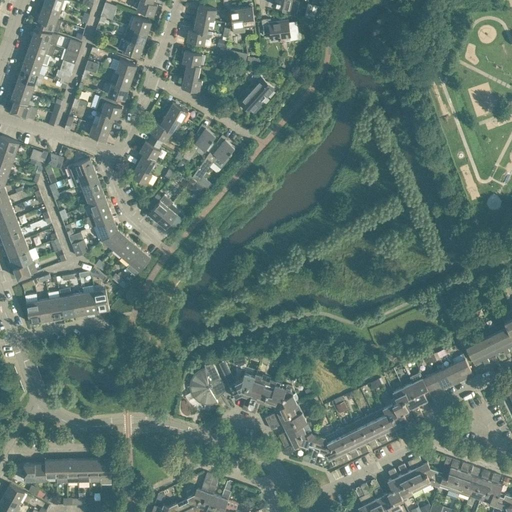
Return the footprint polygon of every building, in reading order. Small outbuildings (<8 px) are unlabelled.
[(157,3),(153,1),(153,2),(146,0),(139,0),(137,8),(153,14),(157,3)] [(299,0),(274,0),(274,4),(283,7),(282,12),(296,15),(299,0)] [(117,5),(106,1),(101,15),(106,17),(113,19),(117,5)] [(57,18),(60,8),(44,2),(40,12),(57,18)] [(199,4),(196,15),(209,18),(213,19),(216,8),(199,4)] [(252,5),(241,7),(244,24),(255,23),(252,5)] [(244,24),(241,7),(230,8),(233,33),(245,31),(244,24)] [(62,20),(57,18),(40,12),(37,23),(58,30),(62,20)] [(131,26),(135,27),(148,31),(151,20),(135,14),(131,26)] [(206,32),(209,18),(196,15),(194,29),(193,29),(206,32)] [(270,17),(261,19),(264,34),(271,33),(271,39),(290,36),(290,39),(297,38),(296,27),(298,26),(297,20),(288,21),(288,19),(271,21),(270,17)] [(49,42),(52,32),(36,26),(32,37),(49,42)] [(143,44),(148,31),(135,27),(131,40),(143,44)] [(212,33),(206,32),(193,29),(194,29),(189,28),(187,39),(204,43),(205,38),(208,38),(212,36),(212,33)] [(54,44),(49,42),(32,37),(29,47),(45,52),(51,54),(54,44)] [(139,55),(143,44),(131,40),(122,37),(118,48),(139,55)] [(51,54),(45,52),(29,47),(25,57),(42,63),(41,63),(47,65),(51,54)] [(64,56),(70,59),(70,61),(75,63),(78,52),(67,48),(64,56)] [(182,61),(187,62),(187,61),(199,64),(202,53),(185,49),(182,61)] [(263,59),(248,55),(247,61),(251,62),(264,65),(263,59)] [(41,63),(42,63),(25,57),(22,67),(38,73),(38,72),(44,74),(47,65),(41,63)] [(116,69),(120,71),(120,70),(133,74),(136,64),(120,58),(116,69)] [(73,67),(75,63),(70,61),(66,71),(71,73),(73,67)] [(197,78),(197,77),(199,64),(187,61),(187,62),(184,75),(197,78)] [(35,83),(38,73),(22,67),(18,78),(35,83)] [(66,71),(62,70),(61,76),(64,77),(63,81),(68,83),(71,73),(66,71)] [(128,88),(133,74),(120,70),(120,71),(116,83),(116,84),(128,88)] [(201,78),(197,77),(197,78),(184,75),(182,86),(199,90),(201,78)] [(247,93),(239,102),(245,107),(247,105),(254,111),(260,105),(259,104),(274,87),(260,75),(253,83),(255,86),(248,94),(247,93)] [(31,93),(35,83),(18,78),(15,88),(31,93)] [(116,84),(116,83),(112,82),(108,93),(125,98),(128,88),(116,84)] [(28,104),(28,103),(31,93),(15,88),(11,98),(14,99),(28,104)] [(95,93),(90,107),(101,111),(114,115),(113,116),(118,117),(122,106),(117,104),(118,101),(95,93)] [(225,94),(222,98),(228,103),(231,99),(225,94)] [(38,106),(28,103),(28,104),(14,99),(11,110),(34,118),(38,106)] [(173,101),(167,111),(179,117),(178,118),(182,121),(188,110),(173,101)] [(109,128),(113,116),(114,115),(101,111),(100,116),(95,115),(93,122),(97,124),(109,128)] [(172,130),(178,118),(179,117),(167,111),(160,123),(172,130)] [(166,140),(172,130),(160,123),(156,121),(150,131),(166,140)] [(105,139),(109,128),(97,124),(93,122),(89,134),(105,139)] [(213,139),(213,138),(216,134),(206,127),(199,136),(195,133),(193,137),(191,141),(185,152),(183,155),(182,156),(189,160),(196,150),(202,154),(205,149),(211,141),(212,141),(213,139)] [(0,146),(15,152),(19,141),(0,134),(0,146)] [(232,150),(235,145),(226,138),(218,147),(215,144),(192,175),(198,180),(213,161),(221,168),(231,156),(228,153),(229,152),(230,153),(232,150)] [(140,151),(143,153),(144,152),(155,158),(160,149),(145,140),(140,151)] [(0,158),(12,163),(15,152),(0,146),(0,158)] [(54,165),(58,154),(50,152),(47,162),(54,165)] [(148,171),(155,158),(144,152),(143,153),(137,164),(148,171)] [(32,153),(31,158),(44,162),(45,159),(38,157),(38,155),(32,153)] [(60,167),(64,156),(58,154),(54,165),(60,167)] [(90,156),(67,165),(71,176),(94,167),(90,156)] [(0,170),(8,174),(12,163),(0,158),(0,170)] [(31,158),(30,162),(34,164),(32,170),(36,171),(37,168),(38,165),(42,166),(44,162),(31,158)] [(152,173),(148,171),(137,164),(131,174),(146,183),(152,173)] [(98,177),(94,167),(71,176),(75,186),(82,183),(98,177)] [(102,187),(98,177),(82,183),(86,193),(102,187)] [(55,182),(49,184),(53,194),(58,192),(55,182)] [(0,197),(8,195),(4,184),(0,184),(0,197)] [(106,197),(102,187),(86,193),(89,203),(106,197)] [(157,219),(168,206),(173,201),(164,194),(148,212),(157,219)] [(0,210),(12,206),(8,195),(0,197),(0,210)] [(93,213),(110,207),(106,197),(89,203),(93,213)] [(0,222),(16,216),(12,206),(0,210),(0,222)] [(177,213),(168,206),(157,219),(166,227),(177,213)] [(113,217),(110,207),(93,213),(97,223),(113,217)] [(20,227),(16,216),(0,222),(0,231),(1,234),(20,227)] [(103,238),(117,227),(113,217),(97,223),(103,238)] [(25,237),(20,227),(1,234),(5,245),(25,237)] [(114,248),(126,234),(117,227),(103,238),(114,248)] [(122,255),(134,241),(126,234),(114,248),(122,255)] [(29,248),(25,237),(5,245),(9,256),(29,248)] [(82,238),(72,242),(76,254),(83,252),(86,249),(82,238)] [(130,262),(142,249),(134,241),(122,255),(130,262)] [(33,259),(29,248),(9,256),(13,266),(33,259)] [(139,269),(150,256),(142,249),(130,262),(139,269)] [(37,270),(33,259),(13,266),(18,277),(37,270)] [(106,276),(94,266),(91,270),(91,274),(98,275),(103,279),(106,276)] [(106,288),(94,290),(98,310),(109,308),(106,288)] [(98,310),(94,290),(83,292),(86,312),(98,310)] [(86,312),(83,292),(72,294),(75,314),(86,312)] [(75,314),(72,294),(60,296),(64,316),(75,314)] [(64,316),(60,296),(49,297),(53,318),(64,316)] [(53,318),(49,297),(38,299),(41,320),(53,318)] [(41,320),(38,299),(26,301),(30,322),(41,320)] [(511,307),(501,313),(504,319),(505,318),(511,333),(511,307)] [(511,333),(505,318),(504,319),(463,339),(474,362),(482,358),(484,361),(489,359),(487,355),(502,348),(504,351),(509,349),(507,346),(511,343),(511,333)] [(426,355),(429,362),(436,359),(433,352),(426,355)] [(242,355),(234,356),(235,363),(243,362),(242,355)] [(474,374),(469,365),(465,357),(455,362),(463,379),(474,374)] [(225,358),(219,361),(231,386),(236,397),(242,394),(246,384),(251,385),(255,375),(244,371),(242,377),(235,380),(225,358)] [(192,379),(191,385),(192,391),(195,396),(199,400),(205,402),(211,403),(217,401),(218,401),(216,398),(226,389),(212,362),(205,363),(204,363),(205,368),(200,370),(195,373),(192,379)] [(463,379),(455,362),(444,367),(453,384),(463,379)] [(453,384),(444,367),(434,372),(442,389),(453,384)] [(442,389),(434,372),(423,377),(432,394),(442,389)] [(285,385),(255,375),(251,385),(246,384),(242,394),(273,405),(275,407),(280,416),(277,417),(275,412),(265,416),(271,428),(275,426),(273,420),(290,412),(288,407),(298,402),(293,393),(296,392),(293,385),(286,382),(285,385)] [(432,394),(423,377),(423,376),(412,381),(417,391),(412,394),(417,404),(418,404),(421,402),(425,409),(436,404),(433,396),(432,394)] [(370,381),(374,388),(383,383),(380,377),(370,381)] [(417,391),(412,381),(403,386),(408,396),(402,398),(402,399),(407,409),(412,407),(419,423),(426,420),(418,404),(417,404),(412,394),(417,391)] [(407,409),(402,399),(402,398),(408,396),(403,386),(392,391),(397,400),(393,402),(395,406),(396,406),(402,408),(403,411),(407,409)] [(245,398),(242,408),(254,412),(258,402),(245,398)] [(335,404),(338,411),(346,408),(343,400),(335,404)] [(305,416),(298,402),(288,407),(290,412),(273,420),(275,426),(283,422),(284,426),(305,416)] [(408,420),(403,411),(402,408),(396,406),(395,406),(393,402),(383,407),(388,417),(393,415),(398,425),(397,426),(401,433),(407,430),(404,423),(408,420)] [(388,417),(383,407),(373,412),(378,422),(383,420),(388,430),(391,437),(397,434),(394,427),(397,426),(398,425),(393,415),(388,417)] [(378,422),(373,412),(364,417),(369,427),(373,424),(378,435),(381,442),(388,439),(384,432),(388,430),(383,420),(378,422)] [(312,431),(305,416),(284,426),(286,430),(279,434),(282,439),(299,431),(302,436),(312,431)] [(369,427),(364,417),(354,421),(359,432),(364,429),(369,439),(368,440),(372,447),(378,444),(374,437),(378,435),(373,424),(369,427)] [(359,432),(354,421),(344,426),(349,436),(354,434),(359,444),(358,444),(362,452),(368,449),(365,441),(368,440),(369,439),(364,429),(359,432)] [(349,436),(344,426),(334,431),(339,441),(344,439),(349,449),(352,456),(358,453),(355,446),(358,444),(359,444),(354,434),(349,436)] [(314,445),(318,434),(312,432),(312,431),(302,436),(299,431),(282,439),(285,445),(292,442),(293,444),(294,446),(300,443),(308,446),(309,443),(314,445)] [(339,441),(334,431),(325,435),(330,446),(335,443),(343,461),(349,458),(345,451),(349,449),(344,439),(339,441)] [(330,446),(325,435),(324,436),(318,434),(314,445),(320,447),(318,450),(327,453),(329,458),(334,456),(337,463),(343,461),(335,443),(330,446)] [(294,446),(293,444),(282,449),(283,452),(290,455),(294,446)] [(423,462),(419,455),(414,458),(422,475),(427,473),(432,483),(438,485),(442,474),(447,475),(450,465),(453,457),(447,455),(444,463),(441,473),(437,472),(438,468),(430,466),(427,460),(423,462)] [(100,481),(99,457),(89,458),(89,480),(100,480),(100,481)] [(111,482),(110,457),(99,457),(100,481),(102,482),(111,482)] [(461,469),(460,469),(457,467),(459,459),(453,457),(450,465),(447,475),(442,474),(438,485),(449,488),(452,478),(457,479),(461,469)] [(68,481),(67,458),(56,459),(57,475),(57,481),(68,481)] [(78,481),(78,458),(67,458),(68,481),(78,481)] [(89,480),(89,458),(78,458),(78,481),(89,480)] [(422,475),(414,458),(408,460),(411,468),(408,469),(407,470),(412,480),(417,478),(422,488),(432,483),(427,473),(422,475)] [(57,475),(56,459),(45,459),(45,462),(46,462),(46,476),(57,475)] [(471,472),(470,472),(467,471),(469,463),(463,461),(460,469),(461,469),(457,479),(452,478),(449,488),(459,492),(463,481),(467,483),(471,472)] [(35,479),(35,462),(24,462),(24,479),(35,479)] [(46,462),(45,462),(35,462),(35,479),(47,479),(46,476),(46,462)] [(407,470),(408,469),(404,462),(398,465),(402,472),(398,474),(403,484),(407,482),(412,492),(422,488),(417,478),(412,480),(407,470)] [(482,476),(481,476),(477,474),(480,467),(473,464),(470,472),(471,472),(467,483),(463,481),(459,492),(469,495),(473,485),(478,486),(482,476)] [(398,474),(395,467),(388,470),(392,477),(387,479),(392,489),(393,492),(399,494),(400,493),(402,497),(403,497),(412,492),(407,482),(403,484),(398,474)] [(492,480),(491,479),(487,478),(490,470),(483,468),(481,476),(482,476),(478,486),(473,485),(469,495),(479,499),(483,488),(488,490),(492,480)] [(204,501),(210,482),(213,473),(207,471),(204,480),(201,488),(197,486),(195,492),(187,496),(188,499),(183,501),(189,511),(194,509),(195,509),(198,499),(204,501)] [(497,482),(500,474),(494,471),(491,479),(492,480),(488,490),(483,488),(479,499),(494,504),(498,493),(502,483),(497,482)] [(20,500),(25,490),(10,482),(5,492),(20,500)] [(202,511),(210,511),(217,493),(213,492),(216,484),(210,482),(204,501),(198,499),(195,509),(202,511)] [(366,482),(360,484),(365,493),(373,511),(370,511),(379,511),(378,508),(383,506),(378,496),(377,496),(374,498),(366,482)] [(393,501),(388,491),(384,493),(380,486),(374,489),(377,496),(378,496),(383,506),(378,508),(379,511),(391,511),(388,504),(393,501)] [(222,495),(217,493),(210,511),(228,511),(230,509),(225,507),(231,490),(224,487),(222,495)] [(402,497),(400,493),(399,494),(393,492),(392,489),(388,491),(393,501),(388,504),(391,511),(396,511),(403,509),(398,499),(402,497)] [(18,504),(20,500),(5,492),(0,500),(0,502),(15,510),(16,511),(18,511),(20,507),(20,505),(18,504)] [(95,497),(90,497),(90,502),(90,503),(90,508),(101,508),(101,502),(100,502),(100,492),(94,492),(95,497)] [(503,495),(498,493),(494,504),(500,506),(501,507),(511,502),(511,504),(511,494),(504,492),(503,495)] [(361,511),(360,511),(370,511),(373,511),(365,493),(359,496),(362,503),(358,505),(361,511)] [(226,502),(225,507),(230,509),(228,511),(260,511),(259,509),(252,511),(251,511),(250,508),(244,511),(236,508),(238,502),(228,498),(226,502)] [(188,511),(189,511),(183,501),(178,504),(177,501),(169,504),(163,502),(162,507),(154,504),(152,510),(157,511),(171,511),(172,511),(173,511),(188,511)] [(0,511),(13,511),(15,510),(0,502),(0,511)] [(111,511),(112,502),(101,502),(101,508),(90,508),(89,511),(111,511)] [(511,511),(511,504),(511,502),(501,507),(502,511),(511,511)]
